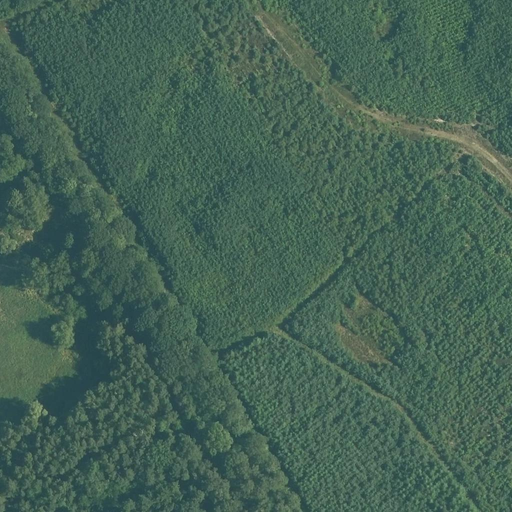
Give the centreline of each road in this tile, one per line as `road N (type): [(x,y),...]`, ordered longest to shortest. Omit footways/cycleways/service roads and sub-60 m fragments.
road 1 (track): [(306,511),(0,26)]
road 2 (track): [(511,175),(476,136),(351,104),(259,0)]
